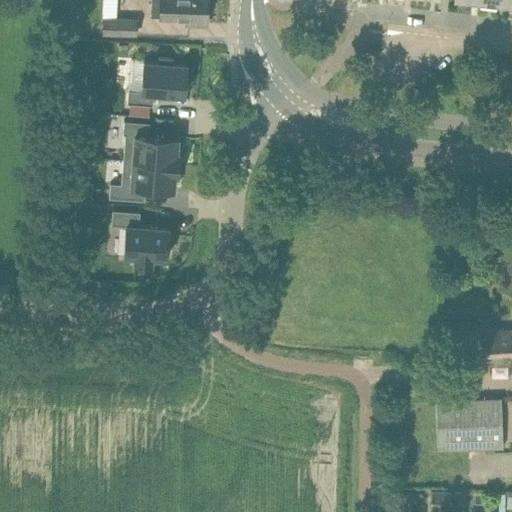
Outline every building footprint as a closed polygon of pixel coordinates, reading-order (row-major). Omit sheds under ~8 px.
[(206,23),(206,0),(151,0),(151,15),(187,17),(187,22),(206,23)] [(104,17),(103,33),(135,34),(136,18),(104,17)] [(128,89),(127,102),(152,104),(153,92),(185,94),(187,64),(173,63),(173,58),(158,57),(158,61),(144,60),(141,90),(128,89)] [(124,120),(123,133),(125,133),(123,158),(179,164),(179,163),(180,153),(176,152),(178,136),(148,134),(149,122),(124,120)] [(59,141),(58,151),(70,152),(71,142),(59,141)] [(110,182),(109,197),(144,199),(145,186),(174,189),(175,173),(178,173),(179,164),(123,158),(123,159),(121,183),(110,182)] [(65,198),(66,183),(55,182),(54,198),(65,198)] [(112,209),(111,224),(126,225),(124,254),(135,254),(134,261),(151,263),(151,256),(167,257),(169,227),(138,225),(139,211),(112,209)] [(452,283),(450,316),(486,318),(488,285),(452,283)] [(476,365),(511,362),(511,328),(474,330),(476,365)] [(434,400),(437,449),(503,446),(501,397),(434,400)] [(450,508),(451,492),(431,490),(430,507),(450,508)]
